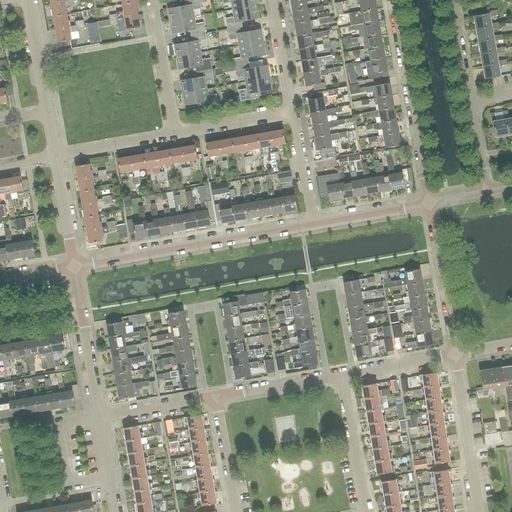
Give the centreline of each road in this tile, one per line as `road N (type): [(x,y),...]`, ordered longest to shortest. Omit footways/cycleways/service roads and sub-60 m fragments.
road 1 (residential): [(312,225),(74,266)]
road 2 (residential): [(429,203),(390,0)]
road 3 (residential): [(233,395),(218,308),(191,312),(205,399)]
road 4 (residential): [(327,379),(312,291),(336,287),(354,374)]
road 5 (residential): [(477,511),(455,355)]
road 6 (residential): [(455,355),(429,203)]
road 7 (residential): [(96,413),(74,266)]
road 8 (residential): [(367,511),(340,377)]
road 9 (residential): [(175,134),(150,0)]
road 10 (residential): [(175,134),(56,156)]
